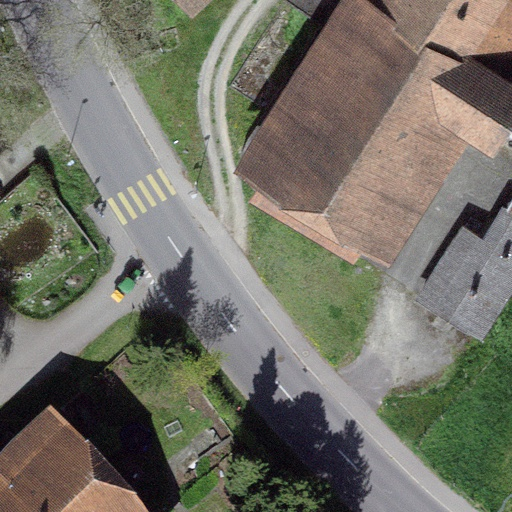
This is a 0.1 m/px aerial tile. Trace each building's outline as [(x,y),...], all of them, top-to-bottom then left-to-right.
[(184,0),(193,9),(203,0),(184,0)] [(511,0),(333,0),(229,162),(388,264),(472,134),(493,148),(511,118),(511,71),(502,65),(511,50),(511,0)] [(0,194),(13,184),(0,169),(0,194)] [(477,327),(511,269),(511,256),(463,227),(422,294),(477,327)] [(0,511),(129,511),(45,420),(0,461),(0,511)]
